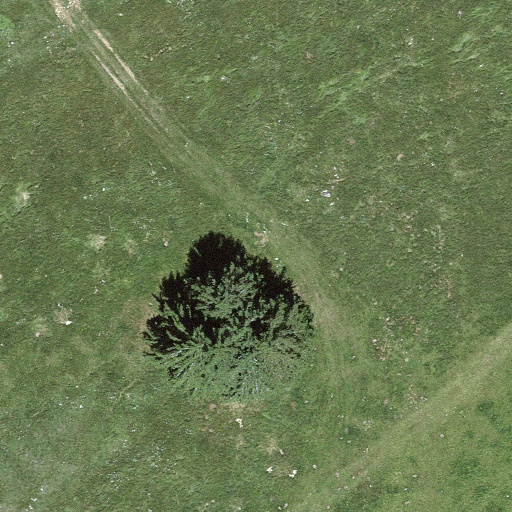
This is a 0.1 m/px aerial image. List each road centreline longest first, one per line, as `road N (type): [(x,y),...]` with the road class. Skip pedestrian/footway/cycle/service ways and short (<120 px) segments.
road 1 (track): [(66,0),(131,83),(362,301),(416,431)]
road 2 (track): [(511,329),(416,431)]
road 3 (track): [(416,431),(323,511)]
